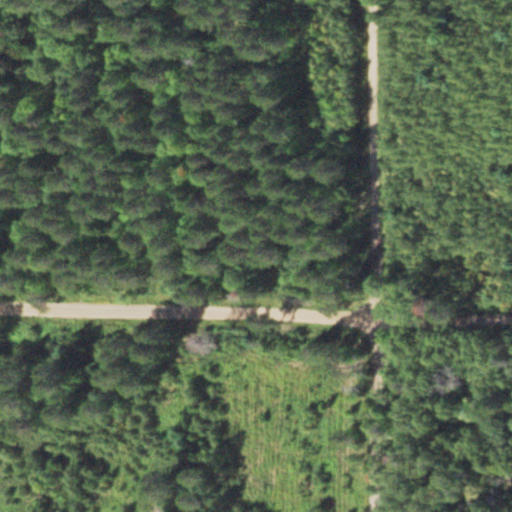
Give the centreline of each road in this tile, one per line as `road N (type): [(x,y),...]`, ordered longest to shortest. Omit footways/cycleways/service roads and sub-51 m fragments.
road 1 (track): [(383,511),(382,0)]
road 2 (tertiary): [(382,317),(0,304)]
road 3 (residential): [(511,313),(382,317)]
